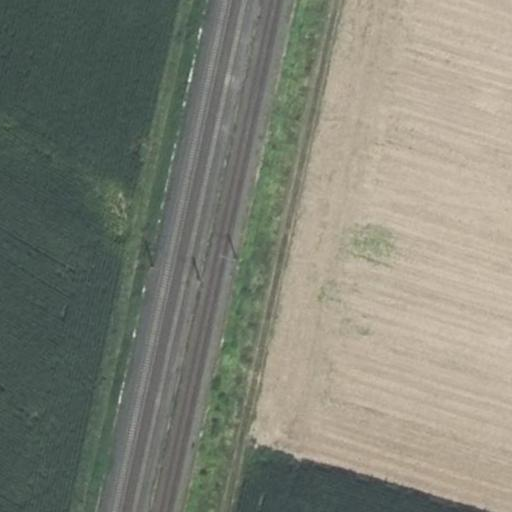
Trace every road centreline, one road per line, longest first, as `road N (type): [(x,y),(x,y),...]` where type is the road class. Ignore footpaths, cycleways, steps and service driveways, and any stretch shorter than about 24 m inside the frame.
road 1 (track): [(342,0),(230,511)]
road 2 (track): [(190,0),(79,511)]
